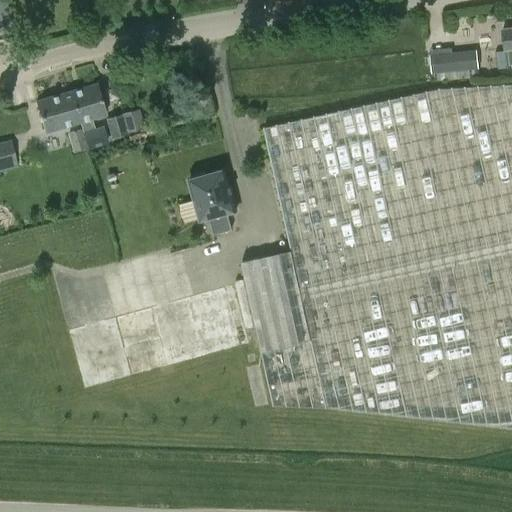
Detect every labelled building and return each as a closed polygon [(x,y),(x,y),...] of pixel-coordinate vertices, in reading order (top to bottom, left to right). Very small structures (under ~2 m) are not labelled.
[(511,27),(501,29),(503,52),(507,51),(509,66),(511,65),(511,27)] [(451,48),(429,51),(430,55),(429,55),(431,74),(434,74),(435,81),(479,76),(476,50),(452,53),(451,48)] [(71,91),(80,122),(105,114),(96,84),(71,91)] [(262,129),(290,251),(240,264),(273,406),(326,408),(511,429),(511,85),(442,90),(290,123),(262,129)] [(80,122),(71,91),(36,101),(45,132),(80,122)] [(136,110),(122,114),(122,115),(127,132),(142,128),(136,110)] [(105,119),(110,139),(127,134),(127,132),(122,115),(105,119)] [(86,149),(81,130),(66,134),(72,153),(86,149)] [(16,165),(24,163),(22,154),(18,155),(14,159),(10,140),(0,142),(0,172),(16,168),(16,165)] [(213,235),(231,230),(226,213),(235,211),(224,171),(190,180),(201,220),(208,218),(213,235)]
